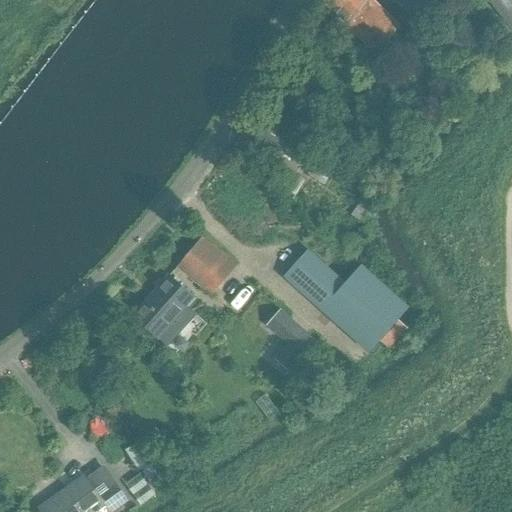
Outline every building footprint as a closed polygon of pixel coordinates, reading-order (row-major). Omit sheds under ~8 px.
[(373,0),(322,0),(375,54),(400,27),(373,0)] [(419,0),(395,0),(412,17),(424,5),(419,0)] [(511,8),(505,0),(486,0),(510,31),(511,29),(511,8)] [(305,136),(296,131),(269,115),(253,143),(280,159),(284,152),(292,157),(305,136)] [(266,156),(259,169),(275,179),(272,184),(293,198),(305,181),(266,156)] [(362,199),(350,216),(360,223),(365,216),(372,221),(373,222),(377,210),(362,199)] [(210,297),(236,266),(201,238),(175,269),(210,297)] [(306,252),(284,277),(368,353),(408,309),(359,267),(344,285),(306,252)] [(167,277),(131,317),(157,340),(166,348),(189,322),(180,314),(193,300),(167,277)] [(280,311),(266,326),(287,345),(303,358),(316,343),(280,311)] [(303,358),(287,345),(275,360),(290,373),(303,358)] [(264,395),(254,402),(269,421),(279,414),(264,395)] [(137,471),(147,465),(134,445),(124,451),(137,471)] [(83,478),(39,509),(40,511),(114,511),(127,504),(114,485),(101,466),(83,478)] [(155,495),(139,473),(124,484),(140,506),(155,495)]
